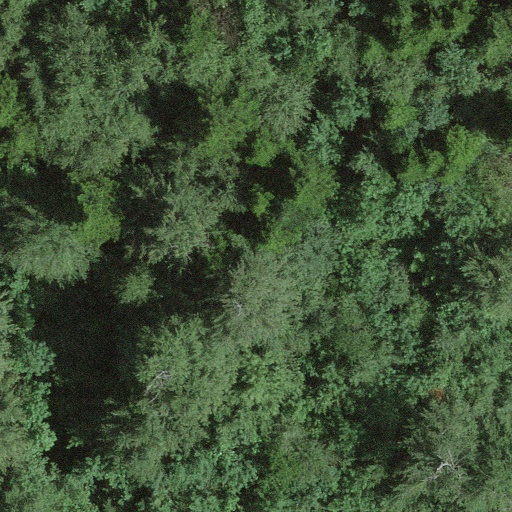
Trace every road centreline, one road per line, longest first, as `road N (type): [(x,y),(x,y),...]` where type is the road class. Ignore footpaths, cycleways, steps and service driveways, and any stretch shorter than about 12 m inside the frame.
road 1 (track): [(0,362),(142,369),(279,405),(358,412),(511,383)]
road 2 (track): [(511,267),(402,185)]
